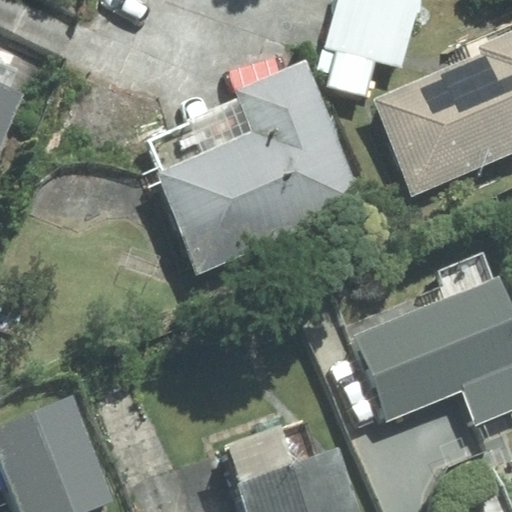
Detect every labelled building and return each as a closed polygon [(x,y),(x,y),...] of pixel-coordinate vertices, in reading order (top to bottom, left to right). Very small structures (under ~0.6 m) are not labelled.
[(365,72),(395,74),(400,3),(355,0),(328,0),(321,98),(363,101),(365,72)] [(511,41),(358,110),(400,204),(511,153),(511,41)] [(136,181),(180,285),(344,214),(283,68),(218,98),(234,143),(136,181)] [(0,125),(10,105),(0,100),(0,125)] [(454,400),(469,438),(511,419),(511,356),(480,287),(345,347),(380,430),(454,400)] [(0,503),(3,511),(98,511),(105,509),(62,407),(0,430),(0,503)] [(336,511),(317,462),(215,496),(221,511),(336,511)]
